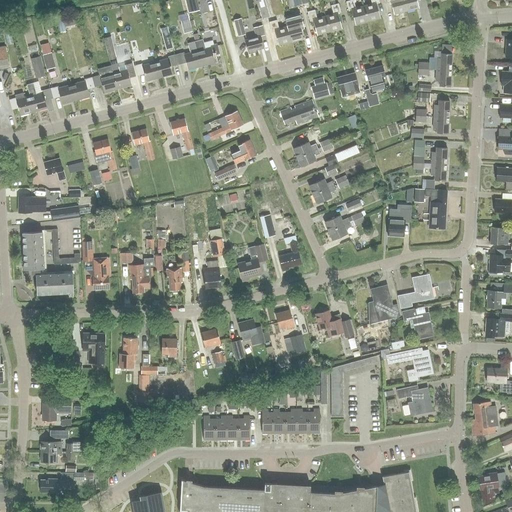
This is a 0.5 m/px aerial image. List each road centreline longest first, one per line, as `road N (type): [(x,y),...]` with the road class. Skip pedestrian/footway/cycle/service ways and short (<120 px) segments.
road 1 (residential): [(80,511),(176,454),(366,449),(458,434)]
road 2 (residential): [(8,313),(192,313),(329,278)]
road 3 (residential): [(0,142),(241,79)]
road 4 (residential): [(241,79),(479,18)]
road 5 (unclassified): [(466,251),(479,18)]
road 6 (residential): [(329,278),(241,79)]
road 7 (residential): [(16,511),(23,388),(20,342),(8,313)]
road 8 (residential): [(329,278),(466,251)]
road 9 (residential): [(8,313),(0,182)]
